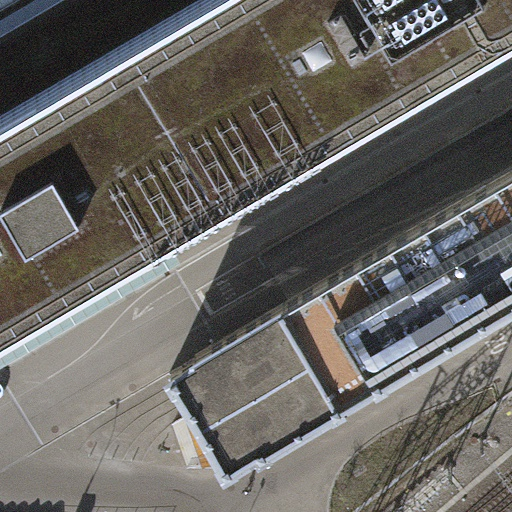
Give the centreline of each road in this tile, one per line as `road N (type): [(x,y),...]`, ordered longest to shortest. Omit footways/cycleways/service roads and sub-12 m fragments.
road 1 (residential): [(511,89),(168,290),(133,353),(0,433)]
road 2 (residential): [(0,470),(229,495),(511,324)]
road 3 (unknown): [(456,121),(489,0)]
